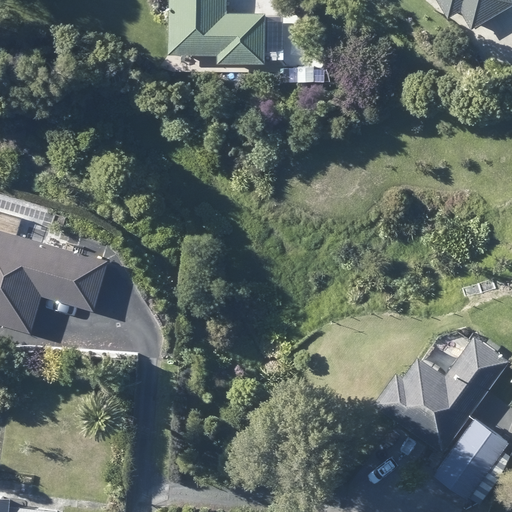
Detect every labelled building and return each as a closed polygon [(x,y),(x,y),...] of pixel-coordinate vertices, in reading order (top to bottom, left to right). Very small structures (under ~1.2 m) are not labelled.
[(174,0),(175,11),(174,54),(224,54),(223,63),(270,63),(270,58),(271,23),(271,14),(230,14),(230,0),(174,0)] [(511,0),(442,0),(452,16),(465,9),(476,27),(511,5),(511,0)] [(115,253),(22,226),(0,219),(0,319),(9,323),(10,320),(35,327),(46,289),(100,305),(115,253)] [(473,411),(511,356),(511,354),(478,330),(473,335),(451,368),(429,352),(423,348),(410,367),(404,362),(378,398),(435,438),(440,442),(447,447),(473,411)] [(511,436),(511,434),(504,429),(480,411),(478,414),(438,469),(471,493),(511,436)] [(18,488),(0,485),(0,511),(63,511),(65,506),(65,503),(16,498),(18,488)]
